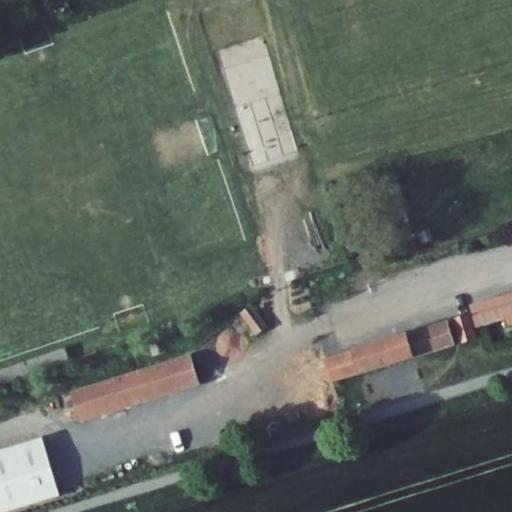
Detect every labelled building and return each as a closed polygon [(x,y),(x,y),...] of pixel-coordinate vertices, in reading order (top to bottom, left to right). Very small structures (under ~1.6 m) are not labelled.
[(511,291),(488,299),(490,306),(494,321),(503,318),(506,323),(511,321),(511,291)] [(262,298),(252,307),(268,327),(278,318),(262,298)] [(490,306),(474,310),(480,334),(497,329),(494,321),(490,306)] [(376,341),(347,350),(354,371),(382,362),(382,365),(473,337),(466,313),(375,339),(376,341)] [(63,348),(0,368),(0,382),(67,361),(63,348)] [(73,389),(82,422),(200,389),(191,356),(73,389)] [(0,511),(6,511),(59,496),(42,441),(0,453),(0,511)]
